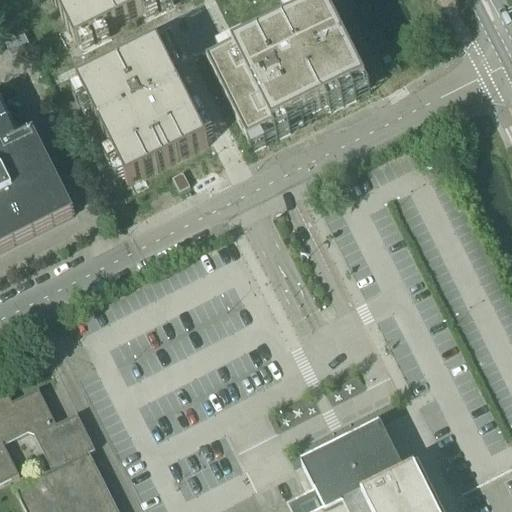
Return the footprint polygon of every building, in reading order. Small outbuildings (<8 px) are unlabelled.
[(50,0),(67,33),(73,46),(75,49),(77,48),(78,48),(90,42),(93,40),(105,34),(107,33),(141,16),(142,16),(154,10),(157,8),(169,2),(171,1),(173,0),(50,0)] [(220,60),(207,66),(247,147),(366,87),(325,7),(311,14),(303,18),(285,27),(265,37),(260,40),(246,46),(245,47),(233,53),(220,59),(220,60)] [(23,39),(4,48),(11,62),(14,61),(30,53),(23,39)] [(127,66),(77,91),(78,93),(79,95),(85,106),(93,123),(110,157),(111,159),(117,170),(118,174),(124,185),(125,187),(127,190),(130,189),(143,182),(208,150),(205,145),(203,140),(199,133),(199,132),(182,99),(166,66),(159,53),(158,51),(151,54),(137,61),(127,66)] [(0,256),(74,219),(33,139),(17,147),(0,112),(0,256)] [(189,191),(182,177),(171,183),(179,197),(189,191)] [(432,511),(414,474),(404,479),(379,429),(342,448),(300,469),(314,496),(288,509),(289,511),(115,511),(88,459),(94,455),(76,420),(56,430),(38,395),(12,408),(6,396),(0,399),(0,490),(17,482),(21,491),(13,495),(21,511),(432,511)]
